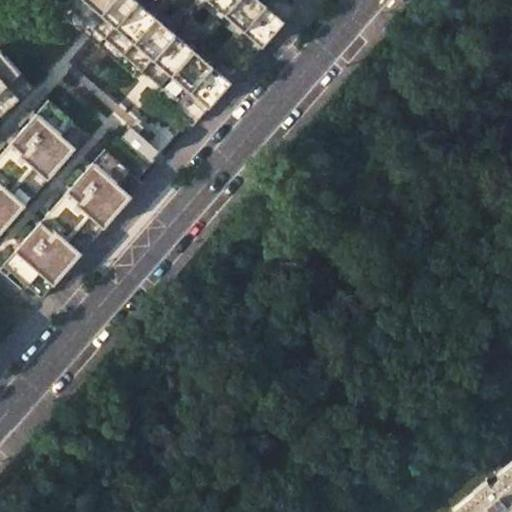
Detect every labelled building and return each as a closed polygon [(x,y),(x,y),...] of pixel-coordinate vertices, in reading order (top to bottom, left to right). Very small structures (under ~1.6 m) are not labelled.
[(67,0),(62,7),(193,124),(231,81),(139,0),(67,0)] [(212,0),(264,44),(296,7),(287,0),(212,0)] [(20,70),(0,47),(0,113),(20,95),(7,82),(20,70)] [(7,82),(20,95),(33,84),(20,70),(7,82)] [(0,153),(0,232),(88,131),(49,98),(0,153)] [(4,261),(43,295),(144,180),(106,146),(4,261)] [(457,511),(511,511),(511,457),(497,469),(499,472),(490,479),(487,476),(472,487),(473,489),(452,505),(457,511)]
